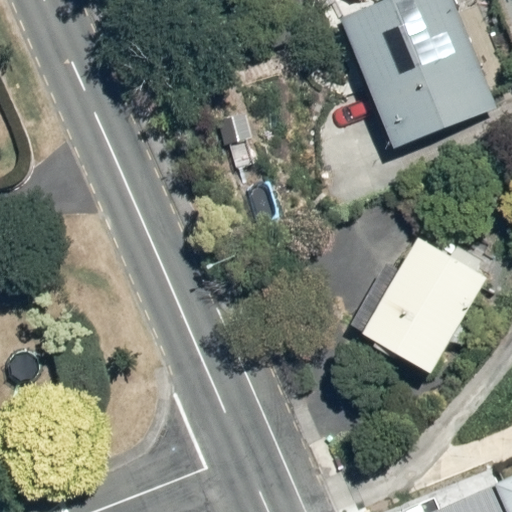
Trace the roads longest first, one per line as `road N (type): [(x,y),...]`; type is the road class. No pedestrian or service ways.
road 1 (tertiary): [(44,0),(242,455)]
road 2 (residential): [(242,455),(92,511)]
